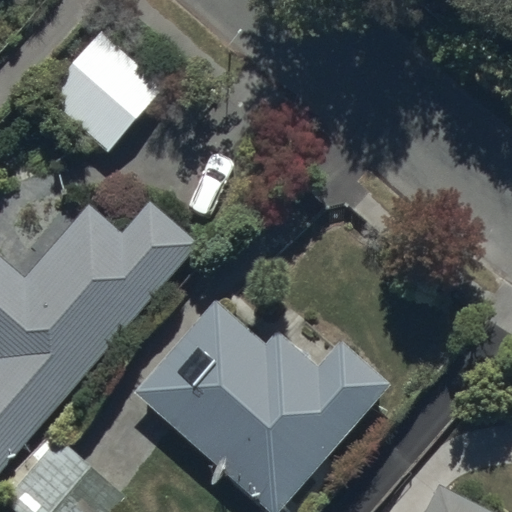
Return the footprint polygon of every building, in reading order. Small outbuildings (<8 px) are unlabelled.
[(96,37),(41,99),(114,164),(169,102),(96,37)] [(0,489),(199,254),(149,211),(124,241),(91,214),(29,288),(0,263),(0,489)] [(218,313),(135,406),(255,511),(296,511),(395,400),(340,352),(319,376),(283,345),(271,359),(218,313)] [(58,452),(6,511),(127,511),(58,452)] [(471,511),(441,497),(433,511),(471,511)]
